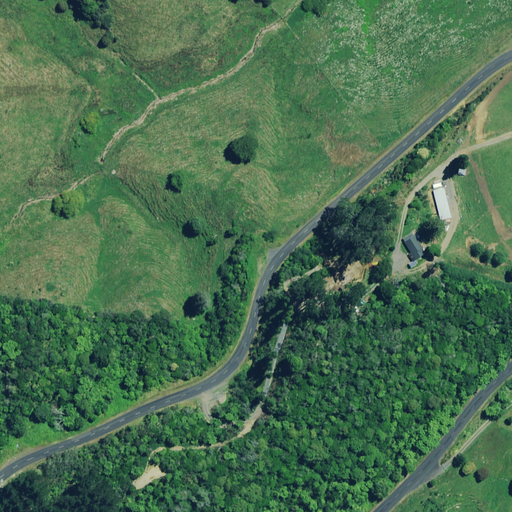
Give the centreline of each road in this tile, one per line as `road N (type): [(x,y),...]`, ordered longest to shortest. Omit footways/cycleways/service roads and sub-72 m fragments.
road 1 (unclassified): [(0,484),(227,374),(246,353),(260,308),(298,246),(511,56)]
road 2 (unclassified): [(386,511),(511,372)]
